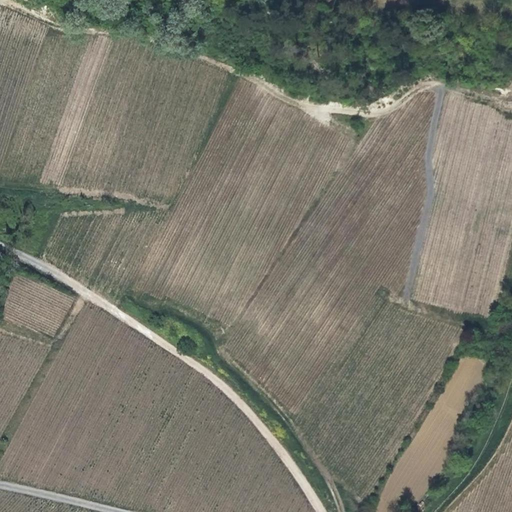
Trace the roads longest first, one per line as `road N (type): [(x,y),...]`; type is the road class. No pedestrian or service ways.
road 1 (track): [(511,110),(442,84),(424,85),(382,112),(312,108),(136,32),(57,29),(0,2)]
road 2 (track): [(320,511),(283,454),(216,378),(58,272),(0,247)]
road 3 (track): [(442,84),(430,206),(407,297)]
road 4 (track): [(0,484),(117,511)]
